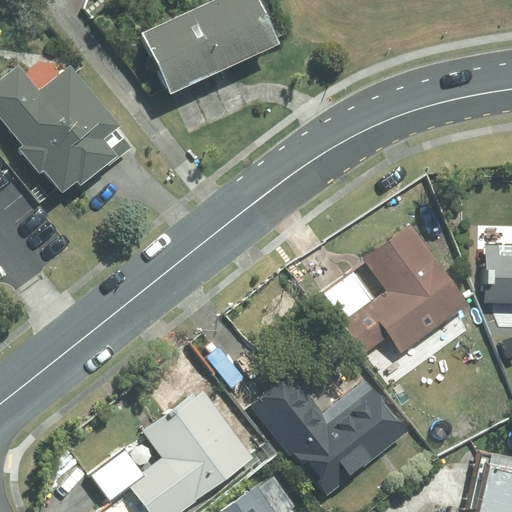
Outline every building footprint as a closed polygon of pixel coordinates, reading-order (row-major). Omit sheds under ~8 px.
[(249,0),(207,0),(134,34),(163,95),(271,45),(249,0)] [(129,147),(66,68),(34,93),(14,68),(0,79),(0,124),(56,195),(72,183),(76,189),(129,147)] [(384,338),(396,353),(462,304),(403,225),(358,258),(382,290),(368,300),(346,271),(318,292),(339,320),(347,314),(372,347),(384,338)] [(511,245),(482,245),(480,301),(511,301),(511,245)] [(287,373),(246,405),(319,498),(402,434),(360,380),(318,413),(287,373)] [(125,484),(145,511),(172,511),(248,457),(197,387),(138,429),(159,457),(137,472),(121,451),(88,475),(105,499),(125,484)] [(511,511),(511,470),(478,463),(467,511),(511,511)] [(269,511),(250,485),(210,511),(269,511)]
